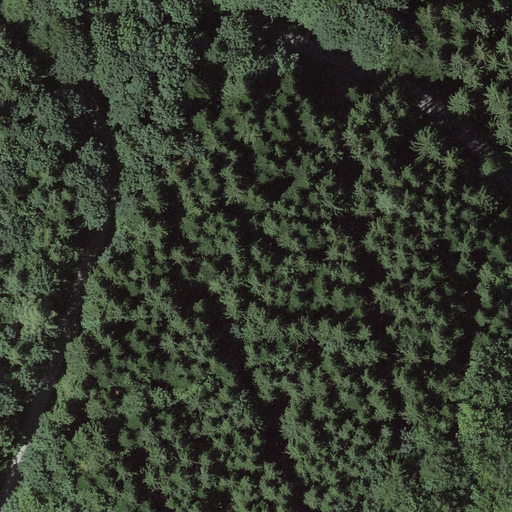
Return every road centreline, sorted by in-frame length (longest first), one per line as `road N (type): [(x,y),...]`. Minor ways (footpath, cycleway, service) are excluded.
road 1 (track): [(0,11),(76,91),(105,236),(36,441),(1,511)]
road 2 (track): [(174,0),(434,98),(511,177)]
